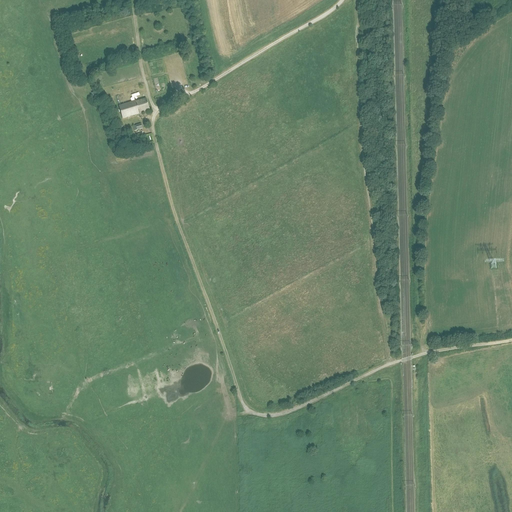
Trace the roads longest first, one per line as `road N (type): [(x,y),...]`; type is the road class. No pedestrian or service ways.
road 1 (track): [(154,113),(168,192),(245,407),(266,418),(361,378)]
road 2 (track): [(389,364),(361,143),(357,0)]
road 3 (track): [(343,0),(154,113)]
road 4 (unclassified): [(361,378),(425,353),(511,338)]
